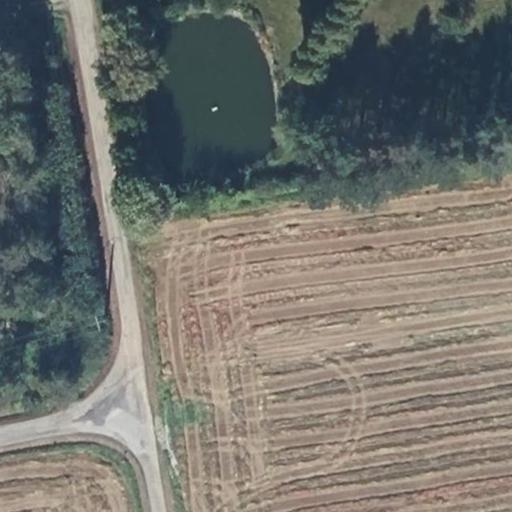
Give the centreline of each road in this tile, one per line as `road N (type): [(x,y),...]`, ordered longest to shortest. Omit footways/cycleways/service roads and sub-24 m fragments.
road 1 (unclassified): [(81,0),(144,409)]
road 2 (unclassified): [(144,409),(0,436)]
